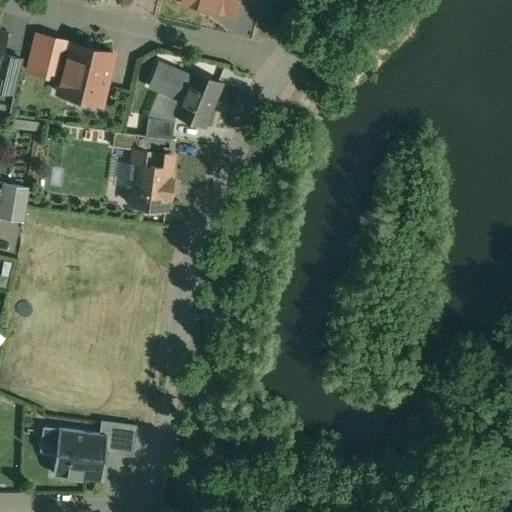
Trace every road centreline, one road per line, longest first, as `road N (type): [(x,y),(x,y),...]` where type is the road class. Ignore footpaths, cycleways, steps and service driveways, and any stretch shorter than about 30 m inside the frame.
road 1 (residential): [(153,508),(192,253),(246,116),(278,60)]
road 2 (residential): [(21,0),(278,60)]
road 3 (residential): [(153,508),(0,508)]
